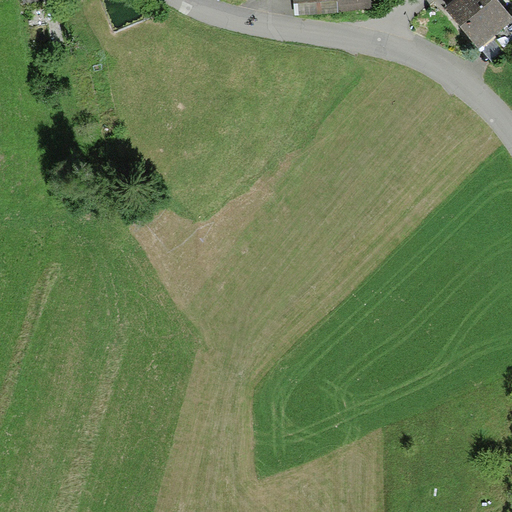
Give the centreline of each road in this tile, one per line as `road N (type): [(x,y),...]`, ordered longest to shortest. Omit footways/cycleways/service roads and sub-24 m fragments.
road 1 (residential): [(511,132),(442,66),(349,37)]
road 2 (residential): [(349,37),(185,0)]
